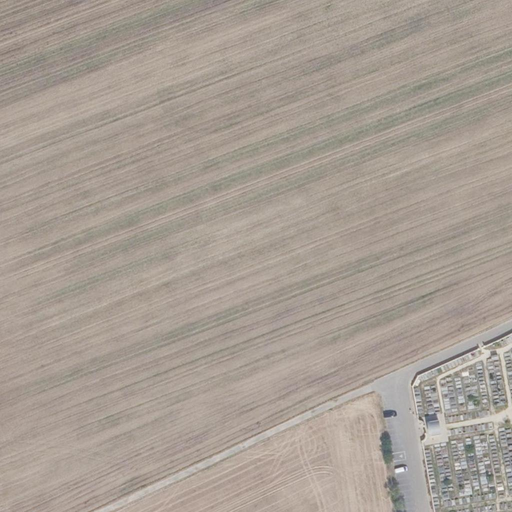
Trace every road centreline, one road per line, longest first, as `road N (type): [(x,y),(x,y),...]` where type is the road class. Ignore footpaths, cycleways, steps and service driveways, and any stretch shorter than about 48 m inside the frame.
road 1 (track): [(397,374),(100,511)]
road 2 (residential): [(397,374),(423,511)]
road 3 (unclassified): [(511,322),(397,374)]
